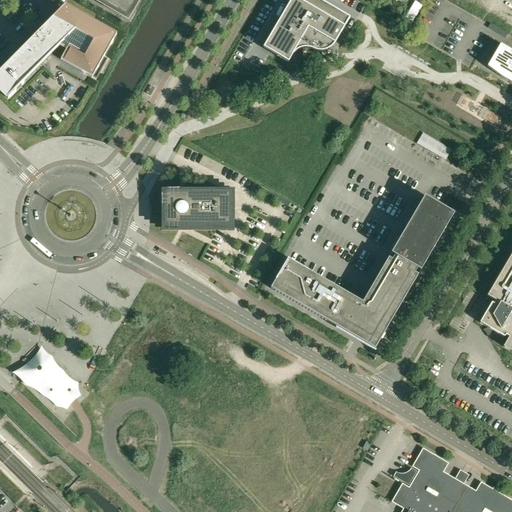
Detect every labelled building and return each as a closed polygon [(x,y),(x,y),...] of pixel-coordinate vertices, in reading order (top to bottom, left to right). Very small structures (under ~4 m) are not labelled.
[(96,0),(120,14),(127,18),(137,0),(96,0)] [(319,53),(319,52),(321,52),(323,51),(325,51),(326,51),(328,50),(329,49),(331,48),(332,47),(334,44),(344,27),(349,18),(318,0),(291,0),(263,48),(288,63),(292,55),(294,54),(296,52),(297,51),(298,50),(300,49),(303,48),(305,48),(306,48),(309,49),(311,49),(314,50),(314,52),(319,53)] [(65,7),(49,23),(29,43),(13,59),(0,72),(0,91),(8,99),(11,96),(53,54),(62,59),(91,76),(96,78),(107,59),(104,57),(116,36),(110,32),(100,27),(102,24),(95,20),(94,23),(65,7)] [(511,83),(511,51),(500,45),(487,67),(500,77),(508,82),(511,83)] [(232,195),(232,194),(231,193),(231,192),(230,192),(229,191),(228,191),(183,191),(182,190),(181,190),(180,190),(180,191),(179,191),(167,191),(166,191),(165,192),(164,192),(164,193),(164,194),(163,195),(163,224),(164,225),(164,226),(165,227),(166,227),(167,227),(179,227),(180,228),(181,228),(182,228),(183,228),(183,227),(228,227),(229,227),(230,227),(231,226),(232,225),(232,224),(232,195)] [(374,350),(385,331),(453,214),(424,197),(362,303),(288,259),(270,289),(374,350)] [(511,253),(491,289),(487,296),(495,301),(493,304),(491,303),(479,323),(488,328),(486,329),(489,335),(495,332),(504,338),(505,336),(508,338),(503,347),(511,352),(511,253)] [(469,290),(448,326),(457,331),(460,326),(478,296),(472,292),(469,290)] [(511,511),(511,500),(481,482),(475,491),(467,487),(443,472),(448,464),(423,449),(412,467),(419,471),(409,488),(402,484),(391,502),(403,509),(401,511),(511,511)]
